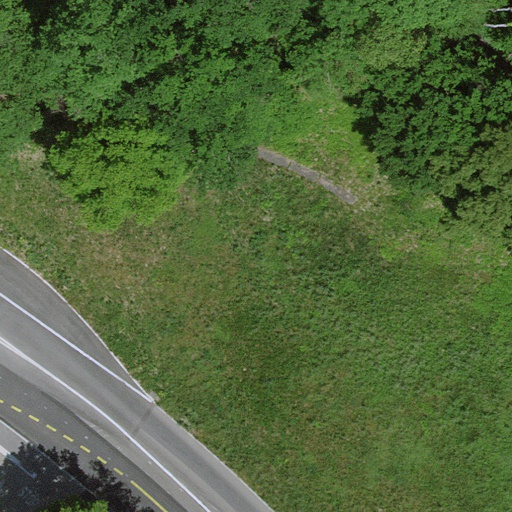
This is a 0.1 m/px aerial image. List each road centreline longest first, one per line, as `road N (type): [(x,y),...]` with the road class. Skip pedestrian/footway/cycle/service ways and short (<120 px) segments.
road 1 (primary): [(133,457),(0,298)]
road 2 (primary): [(0,379),(133,457)]
